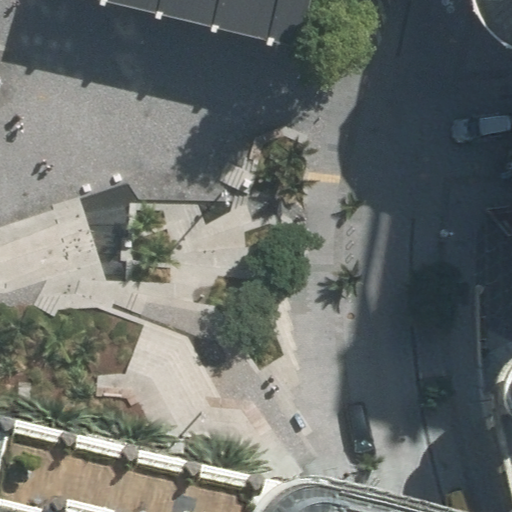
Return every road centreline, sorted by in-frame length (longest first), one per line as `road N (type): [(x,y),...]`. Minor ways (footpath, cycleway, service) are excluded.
road 1 (residential): [(394,118),(380,234),(387,344),(420,511)]
road 2 (residential): [(394,118),(424,0)]
